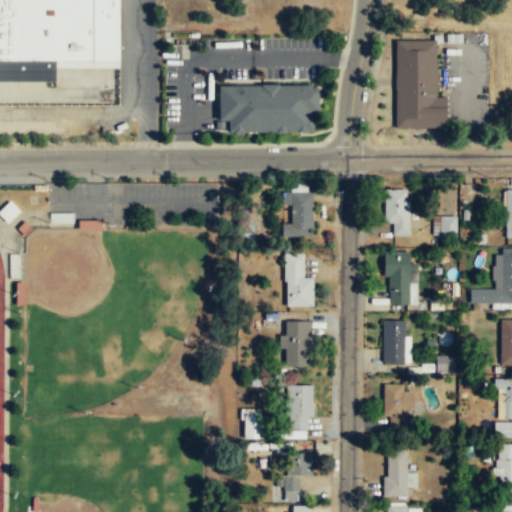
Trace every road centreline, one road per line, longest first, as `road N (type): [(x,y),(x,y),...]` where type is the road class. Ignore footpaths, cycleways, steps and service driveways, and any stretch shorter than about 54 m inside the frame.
road 1 (residential): [(350,160),(344,511)]
road 2 (residential): [(0,162),(350,160)]
road 3 (residential): [(368,0),(350,101),(350,160)]
road 4 (residential): [(350,160),(511,157)]
